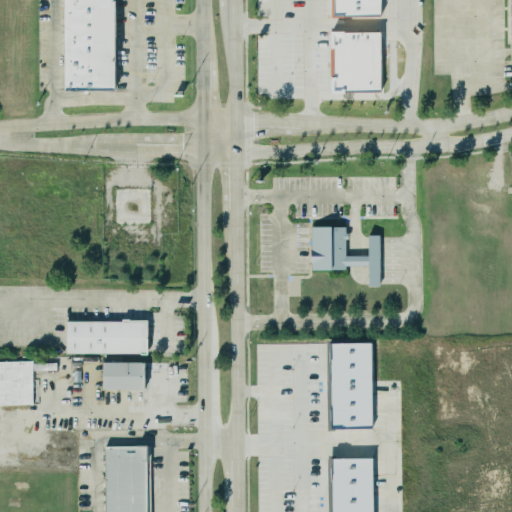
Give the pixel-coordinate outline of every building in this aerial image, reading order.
[(112,0),(62,0),(64,90),(114,89),(112,0)] [(329,0),(379,0),(379,13),(330,15),(329,0)] [(380,91),(379,31),(330,31),(331,92),(380,91)] [(113,186),(149,186),(148,222),(113,221),(113,186)] [(310,224),(344,224),(344,231),(346,231),(347,237),(344,237),(344,253),(366,253),(367,232),(378,233),(378,284),(367,284),(367,263),(344,264),(344,267),(310,268),(310,260),(309,260),(309,247),(310,247),(310,224)] [(64,319),(144,319),(144,351),(64,350),(64,319)] [(370,342),(328,342),(330,429),(371,428),(370,342)] [(0,403),(32,403),(32,360),(0,360),(0,403)] [(101,388),(142,389),(143,361),(102,361),(101,388)] [(103,511),(103,444),(144,445),(144,511),(103,511)] [(327,511),(327,451),(368,452),(368,511),(327,511)]
